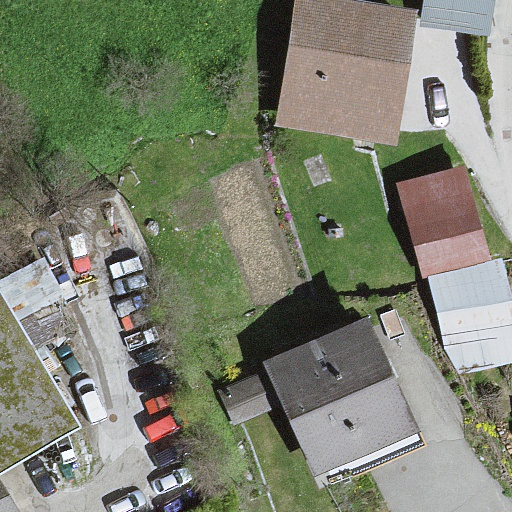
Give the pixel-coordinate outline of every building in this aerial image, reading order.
[(500,0),(437,0),(434,25),(496,34),(500,0)] [(431,20),(308,2),(288,135),(412,153),(431,20)] [(474,172),(403,193),(430,283),(501,261),(474,172)] [(0,289),(0,471),(80,425),(0,289)] [(380,329),(279,372),(326,482),(427,439),(380,329)] [(0,511),(21,511),(0,474),(0,511)]
